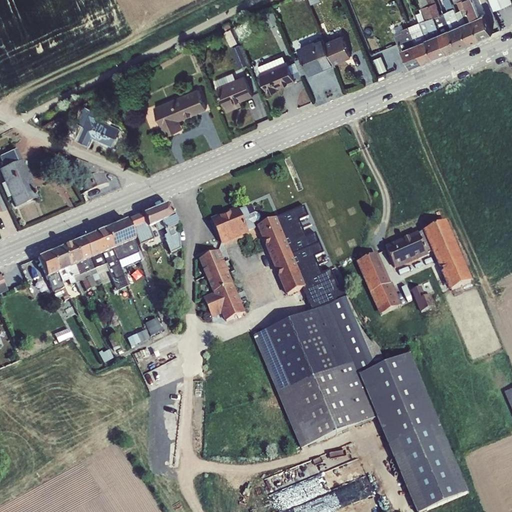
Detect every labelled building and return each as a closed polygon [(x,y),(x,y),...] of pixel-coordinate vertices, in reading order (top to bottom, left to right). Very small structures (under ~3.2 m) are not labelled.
[(440,32),(428,0),(419,0),(422,8),(432,35),(440,32)] [(450,28),(444,12),(441,13),(435,0),(428,0),(440,32),(450,28)] [(450,28),(462,23),(457,11),(451,0),(443,0),(446,8),(443,10),(444,12),(450,28)] [(463,0),(453,0),(455,3),(457,2),(461,10),(457,11),(462,23),(472,19),(463,0)] [(472,19),(480,16),(473,0),(463,0),(472,19)] [(489,0),(494,10),(511,2),(511,0),(489,0)] [(432,35),(422,8),(420,9),(421,12),(417,13),(420,22),(426,38),(432,35)] [(273,9),(263,14),(269,27),(279,23),(273,9)] [(480,16),(472,19),(481,38),(493,33),(484,14),(480,16)] [(481,38),(472,19),(462,23),(470,42),(481,38)] [(426,38),(420,22),(408,26),(415,43),(426,39),(426,38)] [(470,42),(462,23),(450,28),(458,47),(470,42)] [(415,43),(408,26),(402,29),(403,32),(395,35),(400,49),(403,48),(415,43)] [(458,47),(450,28),(440,32),(447,52),(458,47)] [(447,52),(440,32),(432,35),(426,38),(426,39),(434,57),(447,52)] [(226,33),(223,43),(232,45),(235,36),(226,33)] [(325,41),(332,64),(352,55),(343,34),(325,41)] [(298,47),(309,74),(332,64),(325,41),(323,37),(298,47)] [(434,57),(426,39),(415,43),(422,62),(434,57)] [(422,62),(415,43),(403,48),(411,67),(422,62)] [(241,44),(232,48),(240,66),(249,63),(241,44)] [(284,55),(259,66),(261,71),(286,61),(284,55)] [(382,55),(374,58),(380,73),(388,69),(382,55)] [(260,72),(268,93),(280,89),(280,87),(296,81),(287,60),(286,61),(261,71),(260,72)] [(233,72),(216,80),(218,86),(236,79),(233,72)] [(217,87),(227,111),(242,105),(241,101),(253,95),(245,75),(236,79),(218,86),(217,87)] [(154,107),(165,136),(183,128),(180,120),(207,108),(199,88),(154,107)] [(86,106),(78,123),(84,126),(90,113),(111,123),(113,118),(86,106)] [(84,126),(78,140),(89,145),(93,137),(113,146),(121,127),(111,123),(90,113),(84,126)] [(0,157),(4,168),(21,160),(16,149),(0,156),(0,157)] [(10,197),(15,208),(37,199),(21,160),(4,168),(0,169),(0,172),(4,183),(10,197)] [(101,172),(75,161),(72,168),(81,184),(82,183),(86,192),(86,193),(106,185),(101,172)] [(10,197),(4,183),(1,184),(7,199),(10,197)] [(165,204),(142,214),(148,227),(173,217),(169,205),(165,204)] [(247,206),(240,210),(248,232),(256,228),(256,227),(247,206)] [(211,219),(222,245),(250,234),(248,232),(240,210),(239,208),(211,219)] [(295,210),(256,227),(256,228),(285,296),(305,288),(314,311),(334,303),(295,210)] [(148,227),(142,214),(129,219),(138,243),(151,238),(155,247),(165,243),(170,253),(179,249),(177,226),(173,217),(148,227)] [(126,221),(115,226),(123,245),(134,240),(126,221)] [(460,287),(473,281),(446,221),(419,233),(426,250),(431,248),(450,291),(460,287)] [(123,245),(115,226),(104,230),(112,249),(123,245)] [(112,249),(104,230),(92,235),(101,254),(112,249)] [(386,248),(396,270),(428,255),(426,250),(419,233),(386,248)] [(101,254),(92,235),(81,240),(90,259),(101,254)] [(90,259),(81,240),(72,244),(79,263),(90,259)] [(138,253),(134,240),(123,245),(112,249),(117,262),(138,253)] [(79,263),(72,244),(60,248),(68,268),(79,263)] [(68,268),(60,248),(49,253),(57,273),(57,272),(68,268)] [(117,262),(112,249),(101,254),(105,265),(108,270),(110,269),(115,280),(116,279),(121,289),(127,287),(117,262)] [(220,251),(199,260),(213,294),(203,298),(212,319),(222,314),(226,322),(246,313),(220,251)] [(57,273),(49,253),(37,258),(46,277),(57,273)] [(101,254),(90,259),(97,276),(108,271),(108,270),(105,265),(101,254)] [(376,254),(357,263),(380,316),(401,306),(391,283),(389,284),(376,254)] [(97,276),(90,259),(79,263),(83,274),(91,289),(101,284),(97,276)] [(83,274),(79,263),(68,268),(74,283),(81,281),(89,298),(94,296),(91,289),(83,274)] [(74,283),(68,268),(57,272),(61,283),(68,280),(69,285),(74,283)] [(61,283),(57,272),(57,273),(46,277),(56,300),(62,298),(64,301),(69,299),(63,288),(61,283)] [(422,311),(437,306),(431,291),(434,290),(431,282),(413,288),(422,311)] [(356,322),(346,298),(334,303),(314,311),(253,337),(301,450),(378,418),(389,445),(440,424),(410,355),(385,365),(380,351),(371,343),(356,322)] [(99,307),(93,310),(96,317),(103,314),(99,307)] [(178,315),(169,315),(169,325),(178,325),(178,315)] [(157,318),(145,323),(150,335),(160,330),(159,327),(160,327),(157,318)] [(67,329),(54,334),(58,343),(71,337),(67,329)] [(114,333),(106,337),(113,351),(121,346),(114,333)] [(136,333),(126,338),(130,348),(147,339),(145,334),(138,337),(136,333)] [(424,511),(469,493),(440,424),(389,445),(416,511),(424,511)]
